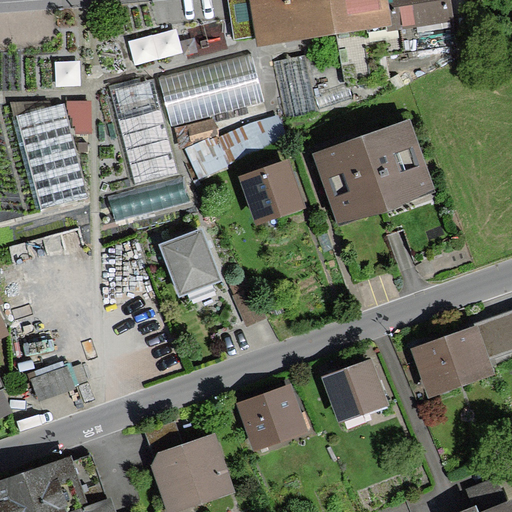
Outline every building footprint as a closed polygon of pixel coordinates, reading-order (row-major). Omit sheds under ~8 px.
[(251,0),(258,37),(333,25),(328,0),(251,0)] [(328,0),(333,25),(335,31),(343,30),(352,85),(379,80),(374,57),(454,45),(446,0),(328,0)] [(467,0),(469,11),(483,9),(481,0),(467,0)] [(129,38),(135,63),(184,52),(178,26),(129,38)] [(264,103),(251,53),(158,77),(171,127),(264,103)] [(273,61),(285,120),(317,113),(305,54),(273,61)] [(57,61),(57,86),(81,85),(80,60),(57,61)] [(108,90),(133,186),(179,174),(154,78),(108,90)] [(16,115),(41,209),(88,196),(64,103),(16,115)] [(77,112),(78,132),(88,132),(87,103),(69,103),(70,113),(77,112)] [(188,126),(193,145),(215,139),(210,120),(188,126)] [(411,201),(428,195),(404,128),(322,157),(343,215),(359,209),(358,206),(377,199),(381,211),(385,209),(381,198),(407,189),(411,201)] [(278,211),(280,216),(300,209),(293,188),(299,186),(294,172),(288,175),(285,167),(278,170),(275,162),(259,168),(262,175),(246,181),(259,218),(278,211)] [(68,229),(10,243),(15,261),(72,248),(68,229)] [(162,246),(180,293),(218,279),(200,232),(162,246)] [(232,286),(248,323),(262,317),(246,280),(232,286)] [(420,353),(430,381),(446,376),(448,381),(484,369),(479,354),(498,347),(488,320),(469,327),(472,335),(420,353)] [(0,339),(0,370),(2,376),(18,369),(3,338),(0,339)] [(328,379),(341,415),(362,407),(363,412),(383,405),(374,381),(381,379),(377,369),(370,371),(368,365),(328,379)] [(34,380),(41,399),(72,387),(65,369),(34,380)] [(245,409),(256,441),(307,422),(304,413),(296,415),(288,394),(274,399),(272,393),(259,397),(261,403),(245,409)] [(159,465),(163,477),(160,483),(163,492),(169,495),(173,505),(225,487),(210,443),(163,459),(159,465)] [(109,511),(90,456),(0,486),(0,511),(109,511)] [(465,511),(511,511),(509,503),(497,480),(467,492),(473,509),(465,511)]
